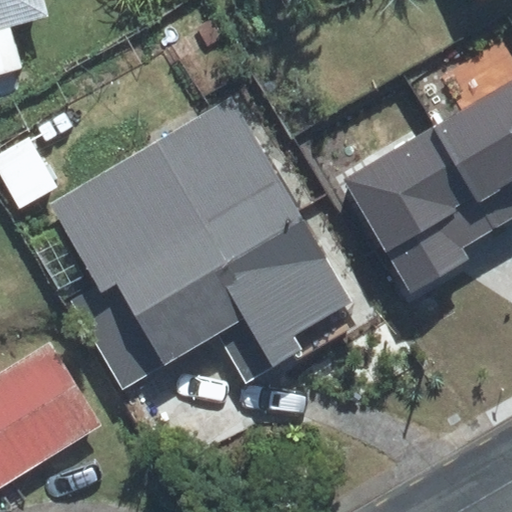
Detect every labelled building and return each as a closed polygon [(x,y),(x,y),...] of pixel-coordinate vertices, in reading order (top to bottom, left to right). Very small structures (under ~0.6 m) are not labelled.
[(55,0),(0,0),(0,32),(60,15),(55,0)] [(511,74),(435,120),(496,221),(511,211),(511,74)] [(237,103),(63,203),(112,288),(134,275),(175,347),(328,260),(237,103)] [(435,120),(349,170),(415,282),(471,250),(464,239),(496,221),(435,120)] [(56,346),(0,378),(0,471),(97,416),(56,346)]
